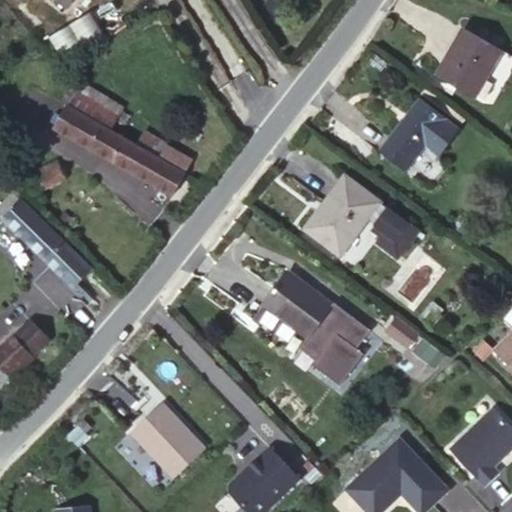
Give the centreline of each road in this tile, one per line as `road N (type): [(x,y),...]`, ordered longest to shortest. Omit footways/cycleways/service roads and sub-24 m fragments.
road 1 (residential): [(0,444),(230,184),(365,0)]
road 2 (unknown): [(126,301),(282,462)]
